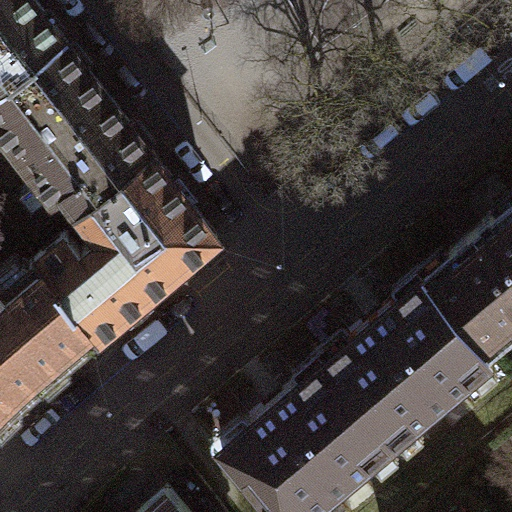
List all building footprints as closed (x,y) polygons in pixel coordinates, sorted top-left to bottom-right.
[(0,0),(0,84),(65,34),(37,0),(0,0)] [(63,188),(76,205),(152,147),(65,34),(0,84),(0,124),(54,194),(63,188)] [(37,253),(97,333),(218,232),(152,147),(76,205),(98,233),(82,245),(69,229),(37,253)] [(491,348),(511,330),(511,195),(424,269),(491,348)] [(0,420),(26,394),(63,361),(97,333),(37,253),(1,283),(0,282),(0,420)] [(424,269),(325,352),(392,431),(491,348),(424,269)] [(285,511),(295,511),(392,431),(325,352),(223,438),(285,511)] [(193,511),(169,483),(136,511),(193,511)]
